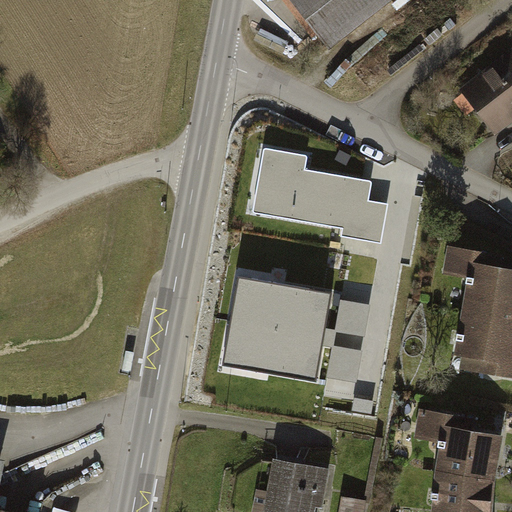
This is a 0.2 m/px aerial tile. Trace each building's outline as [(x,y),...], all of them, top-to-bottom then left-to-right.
[(288,0),(286,3),(326,52),(389,0),(288,0)] [(511,63),(468,101),(477,111),(471,115),(496,145),(507,136),(507,126),(511,125),(511,63)] [(385,241),(391,199),(372,197),(375,175),(309,166),(312,149),(264,143),(254,212),(346,224),(344,235),(385,241)] [(488,253),(449,248),(445,276),(467,279),(454,372),(511,379),(511,269),(487,265),(488,253)] [(225,360),(325,375),(339,282),(239,267),(225,360)] [(465,418),(419,411),(414,436),(436,440),(430,498),(429,511),(493,511),(494,503),(502,435),(463,430),(465,418)] [(325,511),(333,467),(267,456),(258,511),(325,511)] [(367,511),(369,502),(342,497),(339,511),(367,511)]
